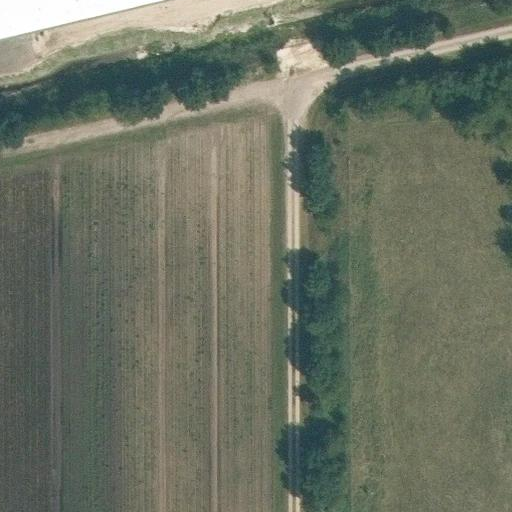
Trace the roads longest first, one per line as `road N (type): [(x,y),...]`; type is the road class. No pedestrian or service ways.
road 1 (track): [(295,511),(291,81),(511,30)]
road 2 (track): [(291,81),(0,151)]
